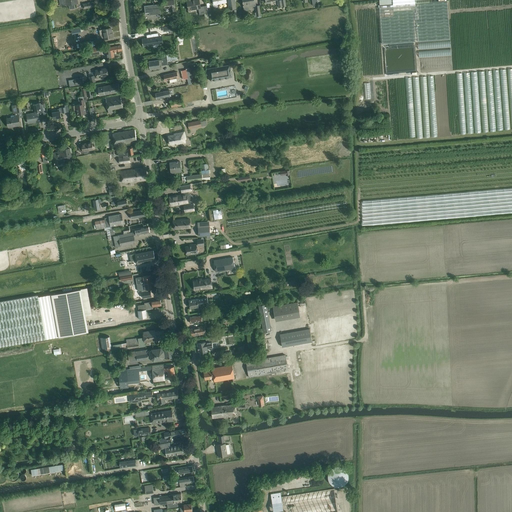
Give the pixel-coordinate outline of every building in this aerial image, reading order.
[(176,10),(175,5),(174,0),(163,2),(164,7),(165,8),(170,7),(171,11),(176,10)] [(208,13),(208,10),(207,5),(200,7),(199,0),(198,0),(193,1),(192,0),(186,0),(188,10),(198,8),(200,14),(205,13),(206,18),(209,17),(208,13)] [(234,0),(228,0),(230,9),(236,8),(234,0)] [(256,6),(256,3),(254,0),(242,0),(243,2),(245,11),(249,10),(249,8),(255,7),(256,12),(255,12),(255,16),(257,16),(262,15),(260,5),(256,6)] [(379,6),(382,44),(450,40),(447,1),(429,2),(429,0),(392,0),(393,5),(379,6)] [(161,15),(160,9),(157,10),(157,4),(144,6),(145,13),(149,13),(149,15),(157,14),(157,16),(161,15)] [(101,40),(94,41),(94,46),(103,44),(102,39),(105,39),(108,38),(113,37),(113,34),(112,34),(112,32),(111,28),(109,28),(108,28),(106,28),(106,29),(103,29),(99,30),(100,32),(101,40)] [(149,37),(142,38),(143,47),(159,44),(158,36),(157,33),(149,34),(149,37)] [(419,49),(451,47),(450,41),(419,42),(419,49)] [(113,52),(122,51),(121,45),(107,48),(108,53),(106,53),(107,58),(114,57),(113,52)] [(99,47),(91,48),(92,55),(100,54),(99,47)] [(163,59),(159,60),(148,62),(150,69),(159,68),(160,68),(159,65),(167,63),(167,61),(177,60),(176,53),(162,55),(163,59)] [(230,65),(208,68),(210,81),(232,77),(230,65)] [(108,76),(107,68),(102,69),(95,70),(96,75),(89,77),(90,82),(95,82),(94,78),(108,76)] [(186,70),(181,71),(182,78),(183,78),(184,79),(192,78),(191,74),(189,68),(186,69),(186,70)] [(169,80),(170,83),(177,81),(176,78),(178,78),(177,72),(163,75),(165,81),(169,80)] [(83,85),(82,78),(74,79),(76,86),(83,85)] [(120,91),(118,83),(103,86),(98,87),(100,95),(105,94),(105,95),(120,91)] [(72,106),(71,106),(72,111),(77,110),(78,113),(78,114),(86,113),(85,108),(84,102),(83,96),(86,96),(85,88),(81,89),(83,96),(78,97),(79,100),(80,100),(81,104),(75,105),(74,104),(72,105),(72,106)] [(171,96),(170,90),(160,92),(155,94),(156,99),(158,99),(158,100),(160,99),(160,98),(171,96)] [(175,99),(170,100),(170,101),(171,104),(171,107),(172,107),(178,106),(178,107),(183,106),(183,108),(184,108),(181,95),(182,98),(175,99)] [(123,108),(120,96),(106,98),(108,113),(113,112),(112,109),(123,108)] [(35,113),(27,114),(28,121),(28,123),(37,122),(42,121),(42,118),(44,118),(43,113),(42,108),(45,107),(44,102),(42,103),(34,104),(35,113)] [(61,117),(60,113),(66,112),(65,107),(62,108),(62,107),(59,108),(59,109),(52,111),(52,112),(54,119),(61,117)] [(20,125),(19,120),(18,115),(15,116),(14,115),(11,116),(11,118),(7,118),(8,127),(9,127),(9,126),(15,125),(15,126),(20,125)] [(206,119),(187,123),(189,129),(207,125),(206,119)] [(137,141),(135,130),(113,133),(115,145),(126,143),(137,141)] [(186,139),(184,131),(174,133),(174,135),(168,136),(170,145),(176,143),(176,144),(185,142),(185,139),(186,139)] [(93,149),(92,142),(82,144),(78,145),(79,152),(83,151),(93,149)] [(47,160),(46,151),(45,151),(44,147),(42,147),(42,148),(41,148),(41,147),(38,148),(39,148),(38,148),(39,157),(42,156),(43,160),(47,160)] [(72,161),(70,153),(70,148),(63,150),(63,153),(60,154),(59,152),(53,153),(53,158),(55,165),(72,161)] [(28,149),(20,151),(20,156),(22,163),(25,162),(26,167),(31,166),(30,161),(34,160),(34,162),(37,161),(36,157),(36,156),(33,156),(30,157),(28,149)] [(181,170),(180,161),(174,162),(174,164),(170,165),(171,171),(177,170),(177,172),(181,172),(181,170)] [(186,176),(181,177),(182,183),(185,183),(185,182),(187,181),(187,182),(202,180),(202,181),(210,180),(209,173),(210,173),(210,169),(208,170),(207,164),(200,165),(201,170),(201,171),(201,174),(186,176)] [(146,180),(146,175),(147,175),(146,168),(121,171),(122,183),(146,180)] [(191,201),(192,200),(193,199),(192,197),(192,196),(191,195),(190,195),(189,195),(189,191),(192,190),(190,184),(181,186),(182,192),(183,192),(184,194),(169,197),(171,206),(174,205),(174,206),(180,205),(180,204),(185,203),(186,205),(184,205),(185,212),(195,210),(194,203),(191,204),(190,201),(191,201)] [(117,185),(109,186),(109,189),(110,194),(118,193),(118,188),(117,185)] [(78,193),(65,195),(68,212),(81,210),(78,193)] [(101,199),(93,200),(94,211),(100,210),(99,203),(102,202),(101,199)] [(331,211),(347,209),(346,202),(328,204),(328,209),(331,209),(331,211)] [(65,205),(57,206),(57,214),(65,213),(65,205)] [(150,215),(148,209),(140,211),(130,212),(131,219),(142,217),(150,215)] [(220,209),(212,211),(214,219),(222,218),(220,209)] [(124,227),(121,214),(108,216),(108,217),(104,218),(104,219),(94,221),(96,230),(104,229),(104,230),(106,230),(113,229),(124,227)] [(173,220),(174,229),(190,228),(189,219),(173,220)] [(150,232),(148,226),(147,226),(146,225),(143,225),(143,227),(132,230),(133,232),(127,233),(127,232),(130,231),(129,227),(123,229),(124,233),(124,234),(113,236),(116,247),(134,243),(134,244),(135,244),(135,243),(134,235),(150,232)] [(209,226),(198,227),(199,236),(210,235),(209,226)] [(115,234),(114,231),(113,232),(113,229),(106,230),(108,239),(111,239),(110,235),(115,234)] [(198,254),(196,244),(192,245),(192,246),(185,246),(186,254),(190,254),(190,255),(198,254)] [(155,260),(153,251),(136,254),(136,253),(130,255),(131,262),(137,260),(137,264),(155,260)] [(232,257),(214,260),(216,272),(234,268),(232,257)] [(142,277),(136,278),(137,284),(139,284),(141,284),(144,283),(152,282),(151,275),(149,276),(142,277)] [(193,281),(195,290),(208,288),(207,287),(212,287),(211,278),(202,280),(202,279),(197,279),(197,280),(193,281)] [(141,284),(139,284),(140,291),(145,290),(153,288),(152,282),(144,283),(141,284)] [(38,295),(0,301),(0,346),(73,334),(87,331),(85,316),(91,315),(86,288),(80,289),(44,295),(38,296),(38,295)] [(207,297),(189,300),(190,309),(195,308),(199,307),(198,306),(200,306),(200,305),(208,304),(207,297)] [(147,318),(146,309),(153,308),(153,307),(161,305),(160,299),(152,301),(144,302),(145,304),(138,305),(139,310),(138,311),(139,319),(147,318)] [(273,306),(275,319),(300,315),(297,302),(273,306)] [(267,304),(258,306),(263,333),(271,331),(267,304)] [(211,325),(211,324),(209,324),(209,325),(195,328),(190,329),(191,336),(208,333),(208,336),(213,335),(213,332),(212,332),(211,331),(212,331),(211,327),(210,325),(211,325)] [(309,329),(280,334),(282,347),(312,342),(309,329)] [(165,338),(163,330),(155,331),(155,330),(150,331),(143,332),(144,343),(157,341),(156,339),(165,338)] [(108,336),(99,338),(101,349),(110,348),(108,336)] [(213,348),(212,343),(217,342),(216,336),(216,337),(206,339),(206,341),(205,342),(205,341),(203,342),(203,341),(200,341),(200,342),(197,343),(199,353),(200,353),(201,356),(206,355),(206,352),(207,352),(207,349),(213,348)] [(139,347),(138,338),(126,340),(126,342),(127,349),(139,347)] [(174,357),(173,346),(168,347),(163,347),(164,350),(165,357),(165,358),(174,357)] [(165,357),(164,350),(161,348),(151,349),(151,350),(147,351),(147,349),(131,352),(131,354),(128,355),(129,361),(137,360),(150,358),(150,359),(153,361),(163,360),(164,357),(165,357)] [(288,370),(286,355),(246,362),(249,377),(288,370)] [(235,378),(232,364),(212,368),(212,370),(204,372),(205,379),(213,378),(214,378),(214,381),(235,378)] [(175,376),(174,366),(167,367),(167,368),(164,368),(163,365),(152,366),(153,381),(165,380),(165,377),(168,376),(169,377),(175,376)] [(127,376),(139,374),(142,374),(141,367),(118,370),(120,383),(128,383),(127,376)] [(151,391),(132,393),(133,399),(137,398),(142,397),(142,396),(151,395),(151,391)] [(165,399),(178,397),(177,391),(157,394),(158,404),(165,403),(165,399)] [(236,415),(235,404),(222,406),(216,407),(211,407),(212,418),(223,416),(236,415)] [(173,421),(172,410),(151,413),(152,424),(173,421)] [(150,428),(137,429),(138,436),(151,434),(150,428)] [(174,436),(186,434),(185,429),(164,432),(165,438),(166,442),(175,440),(174,436)] [(178,454),(176,446),(175,446),(169,447),(169,442),(156,444),(156,446),(160,446),(160,449),(165,448),(166,456),(171,455),(178,454)] [(228,444),(225,445),(225,444),(217,445),(219,457),(227,455),(226,454),(230,453),(228,444)] [(64,470),(63,464),(31,470),(32,476),(64,470)] [(350,476),(350,474),(349,472),(349,470),(347,468),(345,467),(344,466),(342,465),(339,465),(337,465),(335,466),(333,467),(331,469),(330,470),(329,472),(329,474),(329,476),(329,478),(329,480),(330,482),(332,484),(333,485),(335,486),(337,487),(339,487),(341,487),(343,486),(345,485),(347,484),(348,483),(349,481),(350,479),(350,476)] [(183,467),(178,468),(178,470),(179,474),(187,473),(187,474),(190,473),(189,472),(193,471),(192,466),(188,467),(188,466),(183,467)] [(179,479),(174,480),(175,485),(180,484),(180,487),(185,486),(184,483),(194,482),(193,476),(188,477),(179,479)] [(152,484),(144,485),(145,494),(153,493),(152,484)] [(337,511),(334,489),(320,491),(282,497),(281,493),(271,494),(273,511),(337,511)] [(182,501),(181,494),(159,497),(153,498),(154,505),(160,504),(160,505),(167,504),(168,508),(176,507),(176,502),(182,501)] [(132,508),(130,502),(113,505),(114,511),(132,508)] [(192,510),(191,503),(183,504),(183,505),(182,505),(182,507),(180,507),(180,511),(187,511),(192,510)]
